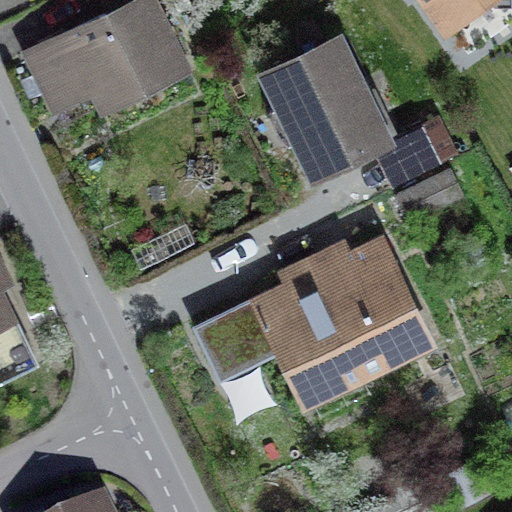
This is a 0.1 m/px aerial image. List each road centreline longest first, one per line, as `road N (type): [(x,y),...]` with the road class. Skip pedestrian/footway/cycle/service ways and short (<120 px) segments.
road 1 (residential): [(127,437),(0,141)]
road 2 (residential): [(0,491),(127,437)]
